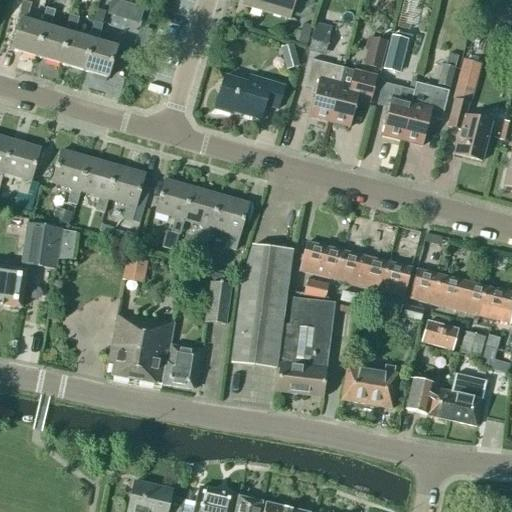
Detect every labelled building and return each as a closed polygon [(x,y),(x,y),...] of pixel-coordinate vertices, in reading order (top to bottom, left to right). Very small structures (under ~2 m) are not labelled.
[(290,0),(246,0),(244,9),(285,21),(290,0)] [(34,58),(43,26),(40,26),(25,21),(30,4),(21,2),(16,20),(19,20),(10,51),(34,58)] [(116,13),(115,18),(131,23),(136,6),(119,2),(116,13)] [(68,34),(64,33),(49,28),(54,11),(45,8),(40,26),(43,26),(34,58),(58,65),(68,34)] [(92,41),(88,40),(73,35),(78,18),(69,16),(64,33),(68,34),(58,65),(83,72),(92,41)] [(102,25),(93,23),(88,40),(92,41),(83,72),(107,79),(116,48),(97,42),(102,25)] [(307,53),(323,56),(330,27),(314,23),(307,53)] [(511,24),(506,23),(501,45),(511,47),(511,24)] [(311,26),(302,24),(297,43),(306,46),(311,26)] [(382,70),(399,74),(407,41),(390,36),(382,70)] [(364,64),(379,68),(386,43),(370,39),(364,64)] [(288,46),(279,49),(285,71),(299,67),(292,45),(291,45),(288,46)] [(437,85),(449,88),(457,56),(447,54),(444,66),(442,66),(437,85)] [(328,123),(342,69),(310,60),(303,87),(315,91),(308,118),(328,123)] [(457,84),(473,88),(479,65),(463,60),(457,84)] [(368,104),(375,77),(342,69),(328,123),(349,129),(356,101),(368,104)] [(283,88),(249,78),(247,84),(224,78),(214,110),(231,115),(232,112),(259,120),(263,106),(277,110),(283,88)] [(414,92),(413,92),(382,84),(376,106),(389,109),(382,136),(402,141),(414,92)] [(415,84),(413,92),(414,92),(402,141),(421,146),(428,119),(439,122),(447,92),(415,84)] [(454,155),(481,162),(491,124),(464,117),(468,104),(454,100),(447,128),(460,131),(454,155)] [(0,181),(2,175),(11,141),(0,138),(0,181)] [(26,196),(39,150),(11,141),(2,175),(21,180),(17,194),(26,196)] [(75,206),(79,192),(89,160),(60,151),(51,184),(70,190),(67,204),(75,206)] [(511,151),(503,187),(511,188),(511,151)] [(103,214),(107,200),(116,167),(89,160),(79,192),(98,198),(94,212),(103,214)] [(131,222),(144,175),(116,167),(107,200),(126,206),(122,219),(131,222)] [(179,236),(183,222),(192,189),(163,181),(154,214),(174,219),(170,233),(177,235),(179,236)] [(210,230),(220,197),(192,189),(183,222),(201,227),(197,241),(206,244),(210,230)] [(32,202),(15,197),(12,207),(29,212),(32,202)] [(234,252),(248,205),(220,197),(210,230),(229,235),(225,249),(234,252)] [(145,202),(137,200),(131,222),(138,224),(145,202)] [(55,209),(52,221),(65,225),(68,226),(68,225),(68,224),(71,214),(70,214),(55,209)] [(19,265),(54,271),(57,261),(70,261),(74,234),(25,225),(19,265)] [(170,233),(165,232),(161,249),(173,252),(177,235),(170,233)] [(136,236),(125,233),(125,234),(123,239),(134,242),(136,236)] [(299,272),(335,281),(342,252),(306,243),(299,272)] [(203,248),(191,244),(186,261),(198,265),(203,248)] [(230,365),(276,370),(291,252),(251,247),(241,280),(230,365)] [(358,287),(364,258),(342,252),(335,281),(358,287)] [(380,292),(387,263),(364,258),(358,287),(380,292)] [(147,262),(125,259),(121,280),(143,284),(147,262)] [(403,298),(410,269),(387,263),(380,292),(403,298)] [(19,310),(25,272),(0,268),(0,307),(0,308),(1,306),(18,309),(19,310)] [(409,300),(432,305),(439,276),(416,270),(409,300)] [(454,311),(461,282),(439,276),(432,305),(454,311)] [(327,286),(306,281),(303,296),(323,301),(327,286)] [(477,316),(484,287),(461,282),(454,311),(477,316)] [(204,323),(225,326),(230,286),(209,283),(204,323)] [(511,294),(507,294),(507,293),(484,287),(477,316),(509,324),(511,312),(511,294)] [(365,298),(341,292),(338,302),(362,308),(365,298)] [(275,392),(320,398),(332,305),(291,300),(287,327),(283,327),(275,392)] [(401,307),(385,303),(382,313),(399,317),(401,307)] [(419,310),(404,307),(401,318),(401,319),(419,323),(420,321),(422,311),(419,310)] [(110,376),(156,385),(157,385),(162,386),(167,353),(172,324),(116,316),(107,364),(112,365),(110,376)] [(421,343),(452,351),(457,331),(426,323),(421,343)] [(476,368),(484,338),(464,332),(458,353),(470,357),(468,366),(476,368)] [(478,368),(489,371),(498,339),(486,336),(478,368)] [(169,347),(168,353),(167,353),(162,386),(192,391),(196,367),(199,352),(169,347)] [(339,401),(390,410),(396,375),(345,367),(339,401)] [(448,393),(455,394),(449,422),(474,427),(484,383),(467,379),(467,378),(452,375),(448,393)] [(455,394),(448,393),(432,389),(433,384),(411,379),(404,410),(425,416),(449,422),(455,394)] [(179,511),(182,500),(169,497),(170,493),(133,485),(126,511),(179,511)] [(230,511),(234,496),(199,489),(196,503),(193,511),(230,511)] [(258,511),(261,504),(237,498),(233,511),(258,511)] [(183,500),(179,511),(193,511),(196,503),(183,500)]
